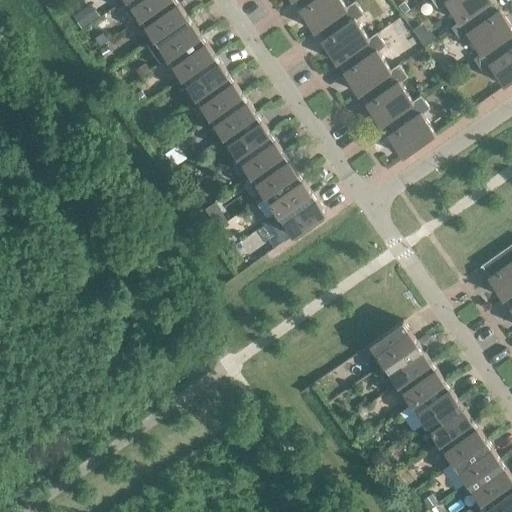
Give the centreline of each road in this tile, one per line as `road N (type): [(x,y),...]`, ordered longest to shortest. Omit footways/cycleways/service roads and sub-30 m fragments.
road 1 (residential): [(368,205),(223,0)]
road 2 (residential): [(511,409),(368,205)]
road 3 (residential): [(368,205),(511,106)]
